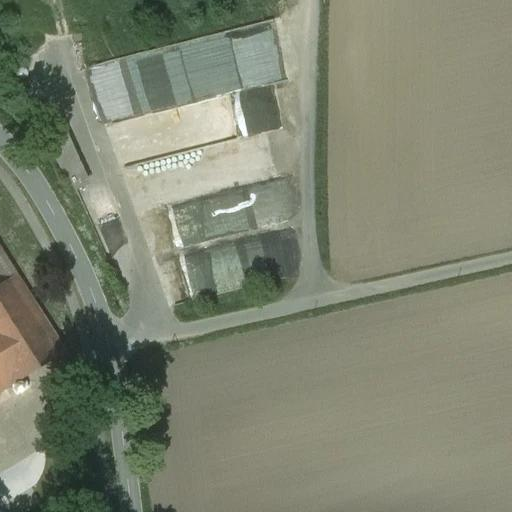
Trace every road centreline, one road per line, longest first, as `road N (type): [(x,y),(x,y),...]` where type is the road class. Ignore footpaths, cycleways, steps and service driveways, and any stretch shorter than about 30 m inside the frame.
road 1 (unclassified): [(511,255),(108,345)]
road 2 (unknown): [(305,301),(314,0)]
road 3 (tertiary): [(108,345),(42,194),(0,143)]
road 4 (tertiary): [(130,511),(108,345)]
